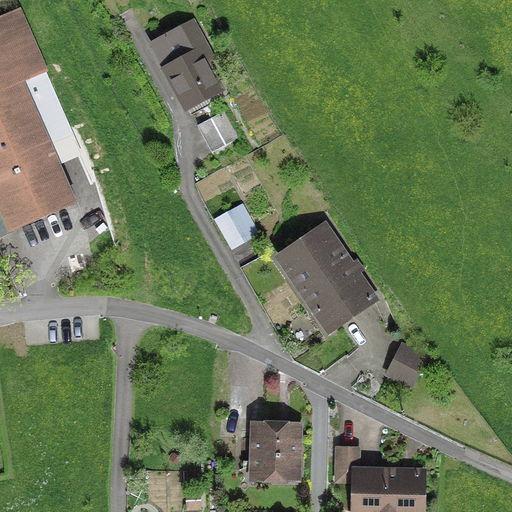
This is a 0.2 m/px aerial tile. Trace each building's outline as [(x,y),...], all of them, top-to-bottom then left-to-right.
[(0,234),(74,203),(22,78),(40,71),(16,13),(0,19),(0,234)] [(186,109),(220,91),(202,57),(210,52),(194,21),(151,43),(186,109)] [(216,219),(232,247),(257,233),(241,205),(216,219)] [(270,255),(325,335),(377,299),(323,219),(270,255)] [(395,341),(383,365),(415,380),(426,357),(395,341)] [(298,489),(299,428),(260,427),(259,488),(298,489)] [(349,460),(347,511),(419,511),(421,463),(349,460)] [(194,510),(193,494),(185,494),(186,510),(194,510)]
